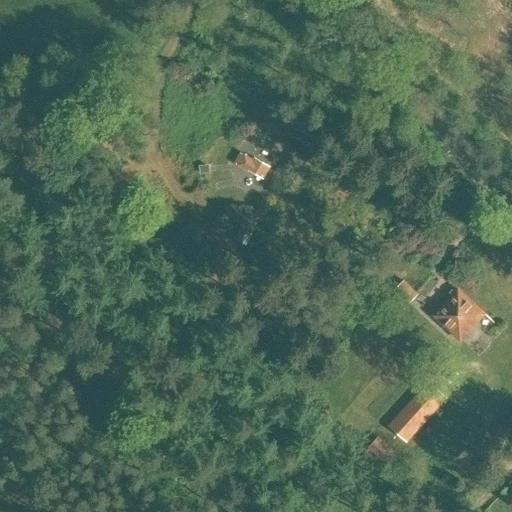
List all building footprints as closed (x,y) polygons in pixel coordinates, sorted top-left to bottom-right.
[(236,163),(262,178),(269,167),(255,159),(254,161),(241,154),(236,163)] [(200,174),(211,173),(210,165),(199,166),(200,174)] [(262,221),(269,209),(260,204),(254,216),(262,221)] [(404,279),(394,289),(409,303),(418,294),(404,279)] [(484,315),(458,291),(433,317),(459,342),(484,315)] [(426,383),(389,425),(408,442),(445,399),(426,383)]
